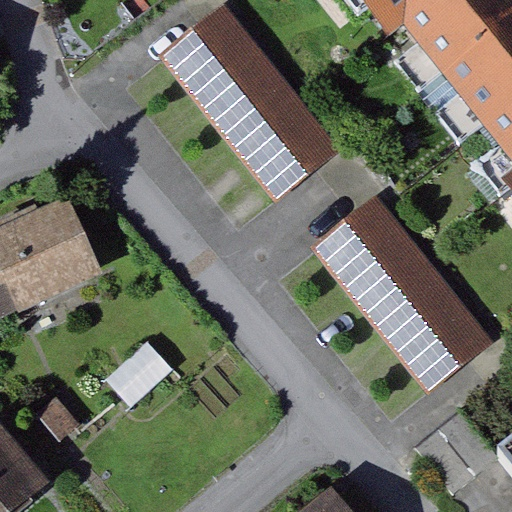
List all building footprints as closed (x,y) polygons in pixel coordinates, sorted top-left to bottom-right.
[(511,0),(362,0),(396,41),(410,29),(511,149),(511,0)] [(347,145),(237,9),(171,62),(282,198),(347,145)] [(502,330),(392,195),(327,247),(437,383),(502,330)] [(101,271),(61,202),(0,237),(0,276),(23,316),(101,271)] [(133,402),(173,371),(156,349),(116,380),(133,402)] [(0,511),(17,511),(49,482),(0,430),(0,511)] [(351,511),(336,493),(312,511),(351,511)]
